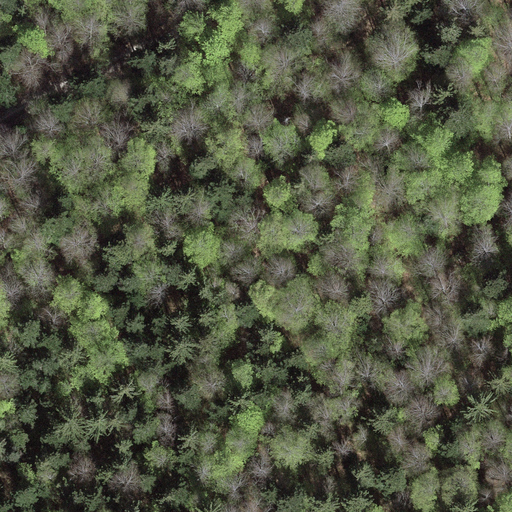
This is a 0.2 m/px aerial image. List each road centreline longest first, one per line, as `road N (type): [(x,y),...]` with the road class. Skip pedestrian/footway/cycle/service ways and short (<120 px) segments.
road 1 (track): [(0,346),(69,268),(387,0)]
road 2 (track): [(218,0),(0,120)]
